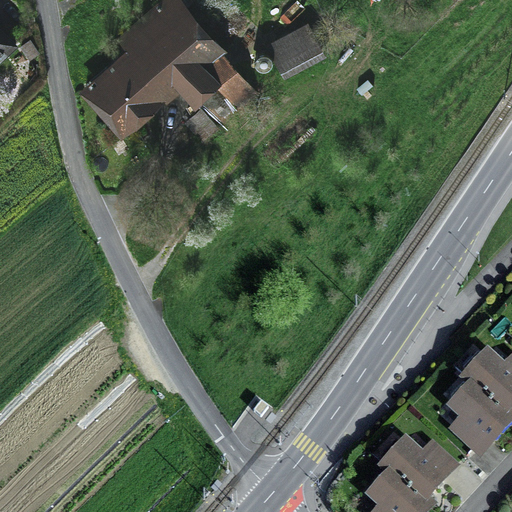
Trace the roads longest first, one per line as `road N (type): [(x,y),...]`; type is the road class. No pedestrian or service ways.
road 1 (residential): [(271,493),(191,389),(111,241),(74,148),(46,0)]
road 2 (secondary): [(271,493),(511,151)]
